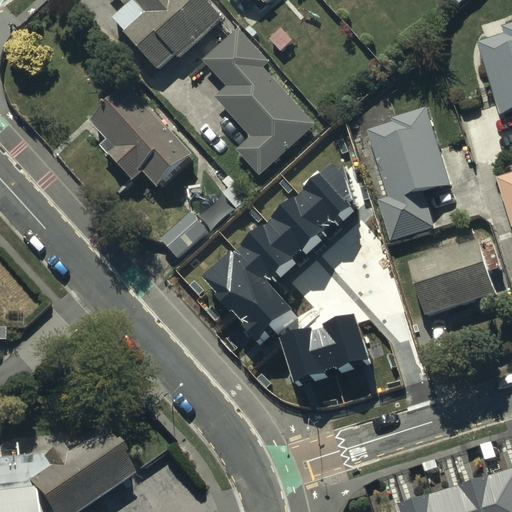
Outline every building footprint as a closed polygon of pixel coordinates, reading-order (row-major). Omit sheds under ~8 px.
[(134,0),(129,6),(113,20),(163,73),(180,58),(183,61),(230,18),(213,0),(134,0)] [(511,23),(507,25),(510,35),(483,43),(504,113),(511,110),(511,23)] [(296,41),(284,29),(272,40),(284,53),(296,41)] [(271,62),(242,30),(205,63),(227,87),(216,97),(253,138),(240,150),(262,175),(318,125),(269,71),(271,62)] [(134,83),(92,120),(110,140),(106,145),(136,180),(147,170),(163,188),(199,156),(134,83)] [(397,123),(371,130),(391,196),(381,199),(394,243),(440,229),(430,193),(455,185),(431,107),(395,118),(397,123)] [(203,285),(261,348),(297,315),(271,287),(354,212),(341,159),(203,285)] [(511,174),(502,178),(511,210),(511,174)] [(216,233),(197,212),(165,241),(184,262),(216,233)] [(486,241),(413,262),(428,316),(502,295),(486,241)] [(283,341),(298,388),(373,364),(357,316),(283,341)] [(79,511),(138,467),(107,430),(71,457),(64,447),(48,458),(0,462),(0,511),(79,511)] [(511,511),(511,474),(400,510),(401,511),(511,511)]
